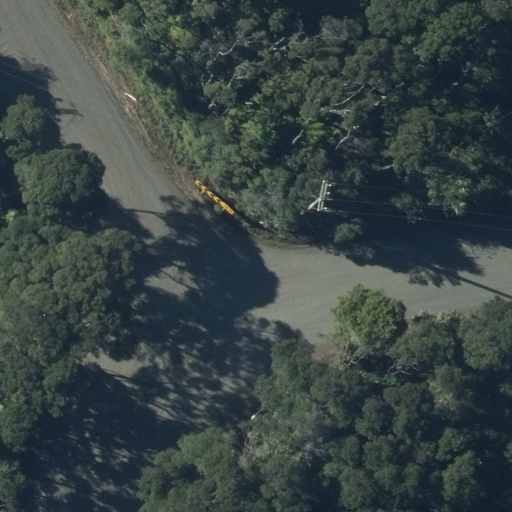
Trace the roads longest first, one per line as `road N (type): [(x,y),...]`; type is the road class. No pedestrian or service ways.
road 1 (tertiary): [(215,318),(6,0)]
road 2 (unclassified): [(511,256),(215,318)]
road 3 (tertiary): [(77,511),(215,318)]
